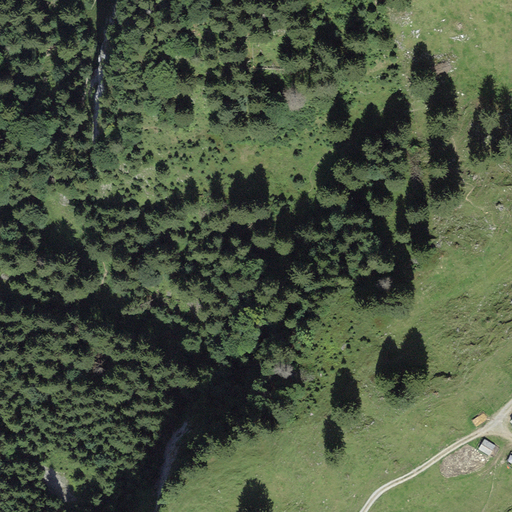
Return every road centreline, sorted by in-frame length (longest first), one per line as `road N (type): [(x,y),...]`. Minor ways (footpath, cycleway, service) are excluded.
road 1 (track): [(511,407),(378,492),(363,511)]
road 2 (track): [(394,483),(476,475),(511,441)]
